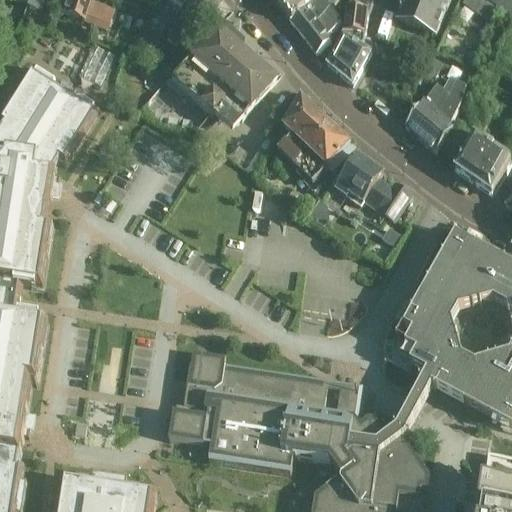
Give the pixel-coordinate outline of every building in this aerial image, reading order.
[(25,10),(28,0),(12,0),(11,5),(25,10)] [(28,0),(25,10),(38,14),(42,0),(28,0)] [(90,5),(91,0),(68,0),(62,18),(83,25),(84,22),(91,24),(90,28),(105,34),(113,14),(90,5)] [(195,0),(183,13),(186,16),(178,25),(166,47),(176,53),(187,32),(194,38),(207,24),(206,23),(220,7),(218,6),(219,4),(214,0),(195,0)] [(167,0),(176,8),(172,12),(176,15),(179,11),(180,11),(189,0),(167,0)] [(291,27),(291,28),(320,0),(272,0),(285,15),(284,16),(291,25),(290,26),(291,27)] [(325,0),(323,3),(320,0),(291,28),(317,59),(332,47),(328,42),(342,29),(330,14),(340,0),(325,0)] [(451,0),(405,0),(397,23),(436,39),(451,0)] [(369,18),(346,14),(343,43),(327,69),(353,91),(372,60),(368,57),(370,44),(366,43),(369,18)] [(215,33),(170,84),(184,96),(212,120),(231,136),(242,123),(275,85),(215,33)] [(0,318),(19,321),(21,311),(22,301),(24,291),(43,294),(53,229),(48,228),(49,220),(52,200),(58,201),(60,182),(59,182),(59,183),(55,182),(56,177),(56,174),(58,166),(67,171),(101,115),(71,96),(73,92),(65,87),(62,91),(31,72),(0,122),(0,129),(2,131),(0,134),(0,318)] [(456,90),(451,87),(444,98),(438,93),(406,133),(437,158),(455,136),(451,132),(462,110),(468,96),(456,89),(456,90)] [(290,144),(279,156),(313,189),(324,176),(328,171),(331,174),(352,151),(350,149),(351,147),(333,131),(320,118),(302,101),(284,131),(294,140),(290,144)] [(511,169),(511,168),(476,145),(456,176),(492,200),(511,169)] [(345,171),(332,190),(338,194),(337,195),(362,212),(365,207),(395,227),(412,201),(396,190),(393,194),(379,185),(384,179),(382,177),(383,173),(377,170),(374,172),(360,162),(351,175),(345,171)] [(197,357),(193,357),(191,371),(190,371),(188,384),(182,421),(173,419),(169,445),(211,452),(209,466),(291,479),(293,464),(296,465),(297,462),(315,465),(329,467),(342,484),(316,503),(314,511),(426,511),(429,496),(431,483),(403,445),(406,443),(433,391),(494,424),(511,433),(511,269),(456,239),(429,288),(419,307),(405,332),(414,337),(406,350),(418,357),(411,369),(428,378),(424,386),(419,395),(408,414),(402,427),(398,435),(397,435),(388,441),(377,425),(375,425),(369,424),(361,430),(355,422),(358,405),(359,393),(328,388),(225,372),(226,369),(227,362),(205,358),(197,357)] [(0,318),(0,511),(24,511),(28,490),(23,489),(25,473),(18,472),(20,462),(23,440),(28,441),(28,442),(30,442),(32,422),(27,421),(32,390),(38,391),(48,325),(19,321),(0,318)] [(511,511),(511,463),(488,459),(484,488),(480,511),(511,511)] [(155,511),(157,497),(127,492),(128,486),(94,481),(93,487),(63,482),(58,511),(155,511)]
